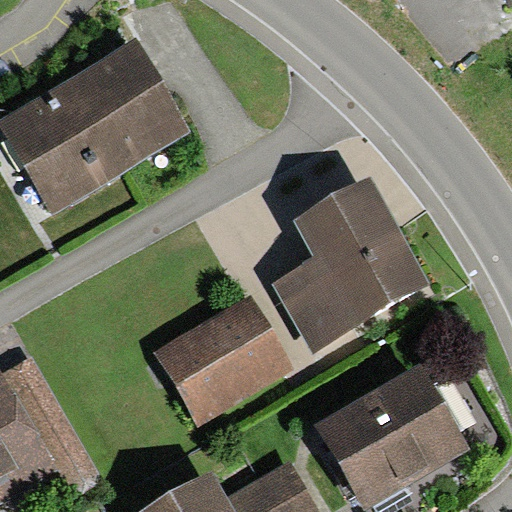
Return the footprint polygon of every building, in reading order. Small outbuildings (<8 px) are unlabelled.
[(1,129),(55,215),(185,134),(131,48),(1,129)] [(367,193),(294,236),(312,267),(273,290),(313,358),(369,325),(425,293),(367,193)] [(248,306),(158,359),(198,426),(288,373),(248,306)] [(32,360),(0,378),(0,383),(54,477),(71,507),(104,488),(32,360)] [(419,373),(316,432),(362,511),(369,511),(467,456),(419,373)] [(0,507),(54,477),(0,383),(0,507)] [(352,511),(320,454),(298,466),(324,511),(352,511)] [(224,500),(230,511),(314,511),(290,465),(224,500)] [(214,483),(163,511),(230,511),(224,500),(214,483)]
